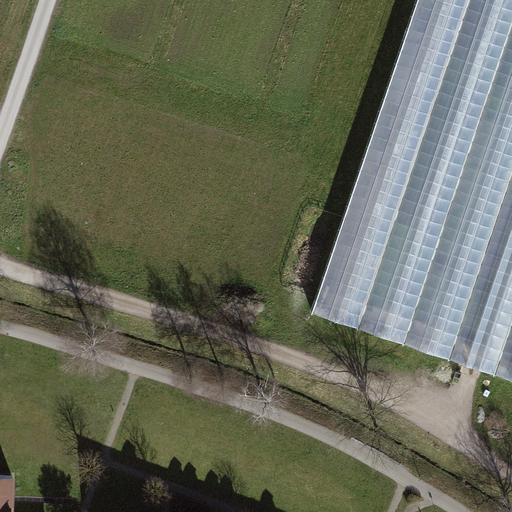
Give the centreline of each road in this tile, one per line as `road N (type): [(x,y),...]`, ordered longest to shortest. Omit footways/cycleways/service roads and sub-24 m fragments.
road 1 (track): [(0,267),(358,388),(511,476)]
road 2 (track): [(462,511),(298,429),(137,367),(0,328)]
road 3 (track): [(0,133),(46,0)]
